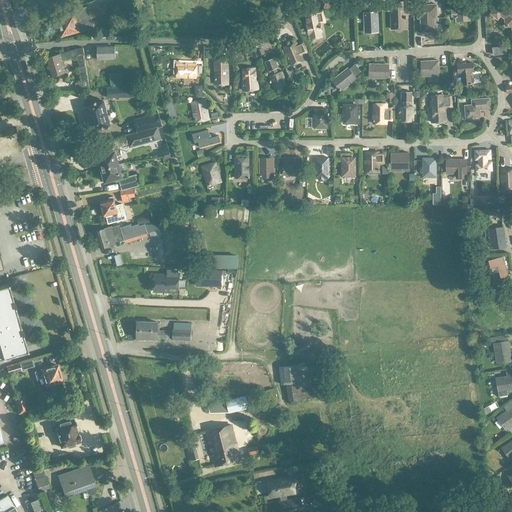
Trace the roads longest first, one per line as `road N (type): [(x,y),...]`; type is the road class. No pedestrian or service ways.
road 1 (primary): [(152,511),(5,0)]
road 2 (primary): [(0,18),(143,511)]
